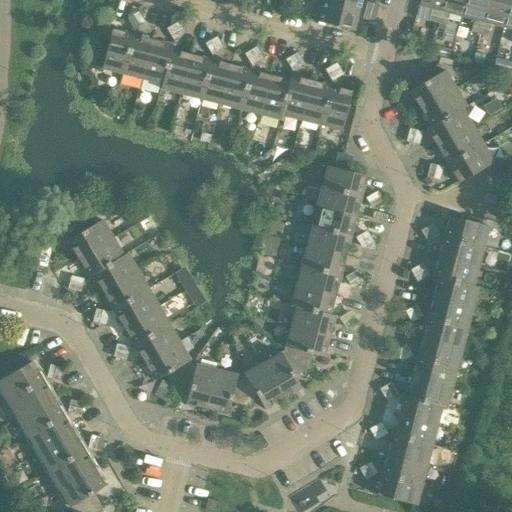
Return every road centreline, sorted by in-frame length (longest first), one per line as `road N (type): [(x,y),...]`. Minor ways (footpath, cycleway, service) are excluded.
road 1 (residential): [(178,450),(261,465),(344,416),(353,401),(393,239),(390,199),(360,154),(386,57)]
road 2 (residential): [(178,450),(135,438),(65,322),(0,306)]
road 3 (residential): [(386,57),(172,0)]
